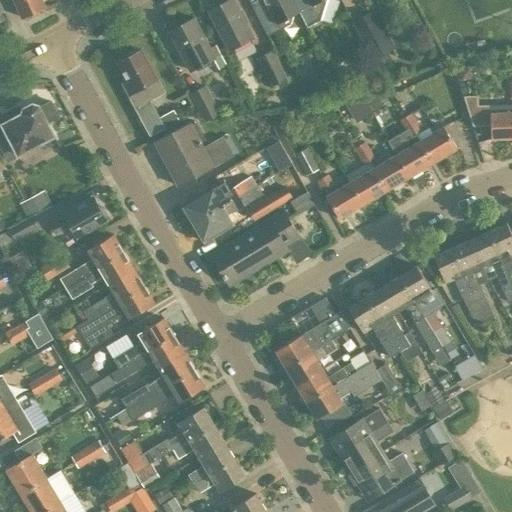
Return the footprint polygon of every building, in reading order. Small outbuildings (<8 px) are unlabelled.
[(14,0),(22,17),(46,6),(42,0),(14,0)] [(234,0),(229,0),(208,11),(229,50),(254,37),(234,0)] [(308,26),(294,0),(263,0),(262,5),(254,10),(268,36),(290,24),(292,16),(300,12),(307,26),(308,26)] [(294,0),(308,26),(321,20),(327,0),(294,0)] [(375,9),(351,21),(376,67),(392,59),(388,51),(395,47),(375,9)] [(169,32),(190,71),(215,57),(194,19),(169,32)] [(277,83),(280,89),(290,83),(273,49),(256,58),(271,86),(277,83)] [(118,62),(128,81),(123,83),(151,136),(179,121),(173,110),(158,118),(149,100),(164,92),(141,50),(118,62)] [(205,84),(189,93),(204,121),(205,121),(208,127),(221,120),(218,114),(221,113),(205,84)] [(373,112),(363,95),(343,101),(356,123),(373,112)] [(478,97),(463,97),(466,106),(478,105),(478,97)] [(3,125),(7,132),(0,135),(0,143),(9,160),(54,135),(47,122),(59,116),(51,101),(39,108),(38,105),(34,104),(24,109),(23,114),(3,125)] [(511,138),(511,112),(490,113),(491,139),(511,138)] [(399,120),(405,129),(416,122),(411,113),(399,120)] [(416,122),(405,129),(410,137),(422,130),(416,122)] [(223,135),(203,146),(190,123),(155,142),(179,186),(234,156),(223,135)] [(444,126),(420,140),(434,163),(457,149),(444,126)] [(349,141),(359,157),(370,150),(365,141),(359,145),(355,137),(349,141)] [(420,140),(396,154),(410,177),(434,163),(420,140)] [(292,164),(279,141),(266,148),(278,171),(292,164)] [(295,153),(306,175),(318,169),(307,147),(295,153)] [(370,150),(359,157),(364,165),(375,158),(370,150)] [(396,154),(373,168),(387,191),(410,177),(396,154)] [(373,168),(349,182),(363,205),(387,191),(373,168)] [(316,181),(322,190),(333,183),(327,174),(316,181)] [(184,206),(182,209),(184,214),(188,214),(194,223),(257,186),(251,176),(229,189),(225,183),(199,199),(198,198),(184,206)] [(363,205),(349,182),(326,196),(339,219),(363,205)] [(257,186),(194,223),(198,230),(196,235),(199,239),(203,240),(218,231),(217,230),(231,222),(227,215),(262,194),(257,186)] [(247,208),(254,220),(292,198),(285,186),(247,208)] [(20,203),(27,216),(33,213),(34,214),(53,204),(45,190),(20,203)] [(311,221),(315,221),(322,218),(307,190),(290,201),(298,214),(305,210),(311,221)] [(49,223),(56,235),(71,226),(77,236),(106,220),(93,198),(79,206),(77,205),(63,213),(64,215),(49,223)] [(212,255),(230,285),(288,250),(285,244),(299,235),(285,211),(212,255)] [(33,213),(27,216),(29,220),(0,234),(0,245),(1,247),(40,227),(34,214),(33,213)] [(511,235),(507,224),(488,232),(509,279),(511,284),(511,235)] [(488,232),(470,240),(488,280),(497,276),(508,301),(511,299),(511,284),(509,279),(488,232)] [(59,278),(64,286),(123,251),(113,235),(88,250),(93,258),(59,278)] [(470,240),(453,248),(474,295),(488,318),(494,316),(479,284),(488,280),(470,240)] [(474,295),(453,248),(433,256),(446,283),(455,279),(475,324),(488,318),(474,295)] [(103,276),(108,284),(133,268),(123,251),(64,286),(72,299),(93,286),(91,283),(103,276)] [(40,268),(47,280),(69,266),(62,255),(40,268)] [(417,266),(399,276),(441,347),(441,346),(445,353),(454,348),(450,341),(433,312),(445,305),(436,288),(432,290),(417,266)] [(77,313),(82,321),(143,284),(133,268),(108,284),(113,292),(77,313)] [(399,276),(382,286),(398,312),(406,307),(433,352),(441,347),(399,276)] [(143,284),(82,321),(57,336),(60,342),(80,330),(91,348),(113,335),(107,325),(126,313),(129,318),(154,303),(143,284)] [(382,286),(365,297),(398,352),(409,345),(393,318),(392,319),(390,317),(398,312),(382,286)] [(301,335),(277,350),(281,358),(279,361),(283,368),(332,339),(331,339),(349,328),(339,312),(337,314),(327,297),(317,303),(327,320),(301,335)] [(398,352),(365,297),(348,307),(363,333),(372,328),(390,357),(398,352)] [(32,316),(25,320),(32,332),(39,328),(32,316)] [(113,359),(118,368),(173,335),(163,318),(138,334),(142,340),(113,359)] [(25,320),(12,328),(19,340),(32,332),(25,320)] [(19,340),(12,328),(5,332),(12,344),(19,340)] [(154,359),(159,367),(184,352),(173,335),(118,368),(111,373),(116,382),(154,359)] [(332,339),(283,368),(288,376),(292,375),(297,383),(321,368),(317,360),(337,348),(332,339)] [(120,398),(126,407),(193,367),(184,352),(159,367),(163,375),(149,383),(148,382),(120,398)] [(321,368),(297,383),(302,392),(300,395),(304,402),(371,362),(365,353),(326,376),(321,368)] [(75,365),(86,382),(98,375),(88,357),(75,365)] [(371,362),(304,402),(309,409),(312,409),(318,418),(319,417),(343,403),(339,398),(350,391),(354,396),(381,379),(375,370),(371,362)] [(386,363),(375,370),(381,379),(390,394),(401,387),(386,363)] [(193,367),(126,407),(127,408),(116,415),(123,426),(160,403),(159,402),(174,393),(179,402),(205,387),(193,367)] [(55,368),(48,372),(55,383),(62,379),(55,368)] [(48,372),(35,379),(42,391),(55,383),(48,372)] [(42,391),(35,379),(28,383),(35,395),(42,391)] [(99,380),(89,386),(97,399),(107,393),(99,380)] [(425,393),(432,406),(444,399),(436,386),(425,393)] [(432,407),(439,419),(452,411),(445,399),(432,407)] [(3,406),(0,407),(0,440),(13,432),(19,442),(35,432),(16,400),(4,407),(3,406)] [(329,438),(339,453),(350,471),(382,451),(376,441),(393,431),(379,407),(355,422),(329,438)] [(172,449),(173,450),(214,425),(204,408),(178,424),(183,431),(168,440),(167,438),(141,454),(140,453),(126,461),(134,472),(172,449)] [(194,449),(199,459),(225,443),(214,425),(173,450),(178,459),(194,449)] [(97,439),(91,443),(98,455),(105,451),(97,439)] [(432,452),(440,465),(457,455),(448,441),(432,452)] [(91,443),(78,451),(85,464),(98,455),(91,443)] [(188,474),(194,484),(235,459),(225,443),(199,459),(203,465),(188,474)] [(85,464),(78,451),(71,456),(78,468),(85,464)] [(388,460),(382,451),(350,471),(361,489),(368,501),(393,484),(414,471),(402,452),(388,460)] [(6,469),(21,494),(47,478),(32,454),(6,469)] [(235,459),(194,484),(199,492),(214,482),(219,491),(245,475),(235,459)] [(50,475),(64,499),(77,492),(63,468),(50,475)] [(400,500),(384,509),(379,511),(420,511),(435,503),(420,477),(395,491),(400,500)] [(21,494),(31,511),(44,511),(61,502),(47,478),(21,494)] [(132,484),(125,488),(132,500),(139,496),(132,484)] [(460,487),(443,498),(450,510),(471,498),(471,497),(464,485),(460,487)] [(125,488),(111,496),(118,508),(132,500),(125,488)] [(265,511),(266,511),(256,494),(231,509),(232,511),(265,511)] [(111,511),(118,508),(111,496),(104,500),(111,511)] [(162,505),(166,511),(191,511),(188,507),(182,510),(174,497),(162,505)] [(44,511),(66,511),(61,502),(44,511)]
